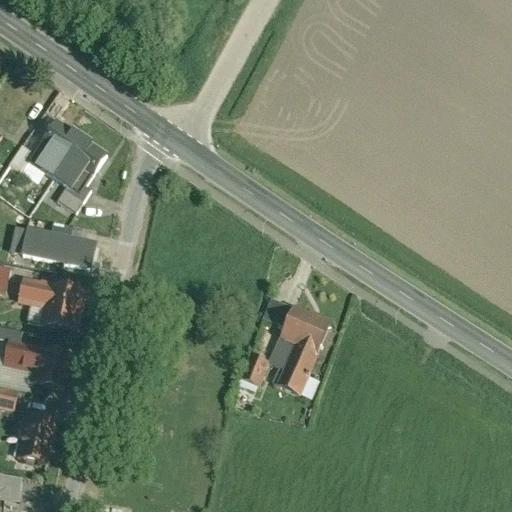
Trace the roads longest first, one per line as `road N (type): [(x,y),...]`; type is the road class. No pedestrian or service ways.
road 1 (tertiary): [(511,362),(163,133)]
road 2 (residential): [(64,511),(142,175),(163,133)]
road 3 (tertiary): [(163,133),(0,22)]
